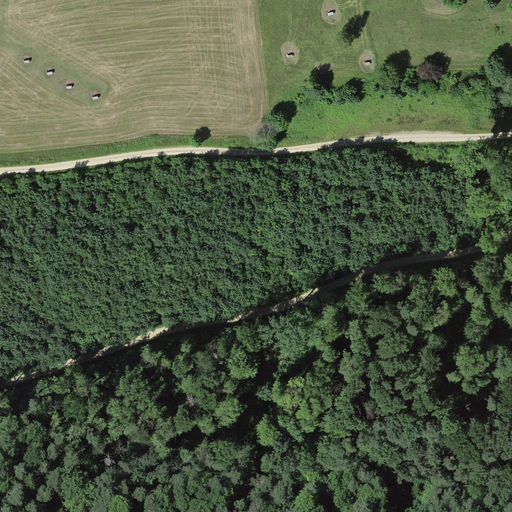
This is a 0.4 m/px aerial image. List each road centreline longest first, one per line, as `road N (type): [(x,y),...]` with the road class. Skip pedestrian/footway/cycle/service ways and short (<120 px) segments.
road 1 (track): [(511,232),(362,270),(276,310),(175,327),(0,388)]
road 2 (track): [(0,170),(376,136),(511,136)]
